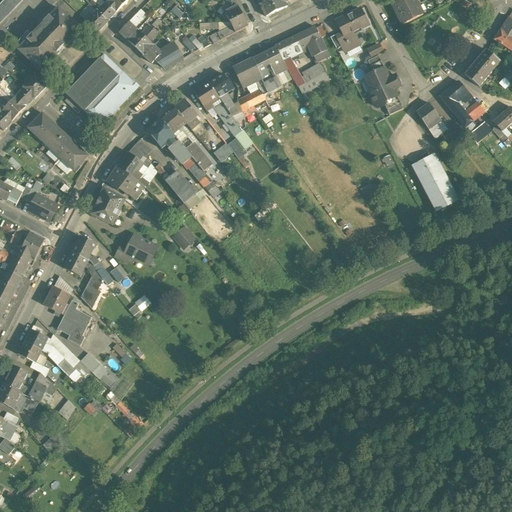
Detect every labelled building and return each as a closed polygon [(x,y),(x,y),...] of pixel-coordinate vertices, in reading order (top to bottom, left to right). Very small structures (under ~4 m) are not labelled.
[(3,0),(0,4),(0,25),(24,0),(3,0)] [(102,8),(94,0),(93,0),(89,4),(97,12),(98,12),(102,8)] [(123,5),(117,0),(109,0),(106,4),(116,13),(123,5)] [(167,0),(163,5),(179,19),(188,9),(177,0),(167,0)] [(234,0),(226,0),(230,8),(229,8),(230,10),(238,6),(234,0)] [(264,0),(256,0),(266,18),(276,12),(270,0),(269,0),(266,2),(264,0)] [(282,0),(270,0),(276,12),(287,6),(285,3),(282,0)] [(414,0),(401,0),(392,5),(397,15),(417,5),(414,0)] [(116,13),(106,4),(102,8),(98,12),(107,22),(116,13)] [(417,5),(397,15),(402,26),(422,16),(417,5)] [(230,10),(225,13),(230,23),(243,16),(238,6),(230,10)] [(59,8),(19,49),(41,71),(81,29),(59,8)] [(352,16),(337,23),(342,34),(337,37),(342,47),(345,53),(359,45),(353,33),(368,25),(360,10),(351,14),(352,16)] [(98,12),(97,12),(91,18),(90,18),(86,22),(87,23),(85,25),(96,35),(108,22),(98,12)] [(137,14),(129,22),(134,27),(142,19),(137,14)] [(243,16),(230,23),(232,27),(235,33),(248,27),(243,16)] [(511,20),(508,18),(494,41),(509,50),(511,44),(511,20)] [(134,27),(129,22),(119,33),(128,41),(138,30),(134,27)] [(149,26),(141,34),(146,38),(154,30),(149,26)] [(232,27),(221,32),(224,38),(235,33),(232,27)] [(326,51),(315,28),(301,34),(305,44),(307,43),(314,57),(326,51)] [(138,30),(128,41),(136,49),(146,38),(141,34),(138,30)] [(154,30),(146,38),(150,42),(158,34),(154,30)] [(301,34),(275,47),(275,48),(280,56),(296,83),(302,80),(290,58),(302,52),(305,44),(301,34)] [(336,35),(330,38),(336,50),(342,47),(337,37),(336,35)] [(146,38),(136,49),(144,56),(154,46),(150,42),(146,38)] [(202,46),(196,39),(192,43),(198,50),(202,46)] [(173,45),(161,52),(162,54),(155,61),(165,70),(183,59),(173,45)] [(378,45),(367,51),(371,57),(381,52),(378,45)] [(154,46),(144,56),(152,64),(155,61),(162,54),(161,52),(154,46)] [(275,48),(252,60),(256,68),(267,63),(280,56),(275,48)] [(326,51),(314,57),(317,63),(329,57),(326,51)] [(485,51),(464,76),(478,88),(499,63),(485,51)] [(280,56),(267,63),(274,76),(286,70),(283,63),(280,56)] [(378,56),(367,62),(373,74),(384,69),(378,56)] [(101,59),(66,95),(84,112),(85,112),(119,77),(116,74),(101,59)] [(252,60),(234,69),(242,85),(253,79),(260,76),(256,68),(252,60)] [(318,65),(309,70),(318,87),(322,85),(318,77),(323,75),(318,65)] [(389,79),(384,69),(373,74),(368,76),(375,91),(371,93),(370,97),(375,108),(378,109),(384,106),(385,106),(384,103),(397,97),(394,90),(400,87),(395,76),(389,79)] [(126,76),(120,70),(116,74),(119,77),(122,80),(126,76)] [(16,80),(7,72),(5,74),(8,77),(6,79),(12,85),(16,80)] [(36,75),(24,88),(25,89),(35,98),(35,99),(47,86),(36,75)] [(223,75),(209,84),(219,99),(227,95),(233,90),(223,75)] [(126,76),(122,80),(119,77),(85,112),(100,127),(139,87),(133,81),(132,82),(126,76)] [(260,76),(253,79),(257,86),(260,91),(262,96),(268,94),(264,85),(260,76)] [(276,78),(264,85),(268,94),(281,87),(276,78)] [(242,85),(244,89),(246,88),(248,92),(255,89),(254,87),(257,86),(253,79),(242,85)] [(24,88),(16,80),(12,85),(21,93),(25,89),(24,88)] [(302,80),(296,83),(302,95),(309,91),(302,80)] [(477,130),(471,124),(484,113),(459,83),(441,97),(460,121),(467,131),(476,143),(479,140),(480,141),(483,138),(477,130)] [(209,84),(194,94),(206,113),(213,109),(222,103),(219,99),(209,84)] [(21,93),(17,97),(27,107),(35,98),(25,89),(21,93)] [(260,91),(237,103),(240,108),(241,112),(264,100),(262,96),(260,91)] [(14,100),(5,92),(1,96),(9,105),(14,100)] [(227,95),(219,99),(222,103),(226,109),(232,106),(233,105),(227,95)] [(9,105),(1,96),(0,97),(0,104),(5,109),(9,105)] [(27,107),(17,97),(14,100),(9,105),(19,114),(27,107)] [(397,97),(384,103),(385,106),(384,106),(389,116),(403,110),(397,97)] [(185,100),(174,109),(186,124),(192,132),(198,126),(201,124),(196,119),(198,117),(185,100)] [(213,109),(235,138),(244,132),(236,123),(226,109),(222,103),(213,109)] [(5,109),(2,113),(12,123),(19,114),(9,105),(5,109)] [(439,119),(429,105),(416,114),(426,128),(439,119)] [(241,112),(240,108),(235,110),(232,106),(226,109),(236,123),(244,119),(241,112)] [(511,110),(510,108),(493,123),(501,133),(511,123),(511,110)] [(186,124),(174,109),(160,120),(173,135),(181,128),(186,124)] [(12,123),(2,113),(1,113),(0,114),(0,127),(4,131),(12,123)] [(74,145),(42,114),(28,129),(29,130),(30,128),(45,143),(44,144),(45,145),(46,144),(61,159),(74,145)] [(439,119),(426,128),(434,140),(439,137),(439,136),(446,131),(439,119)] [(160,120),(147,134),(161,150),(166,146),(175,138),(173,135),(160,120)] [(460,121),(447,130),(455,140),(467,131),(460,121)] [(492,131),(485,124),(477,130),(483,138),(492,131)] [(198,126),(192,132),(196,136),(202,131),(198,126)] [(194,144),(181,128),(173,135),(175,138),(184,149),(185,151),(194,144)] [(455,140),(447,130),(446,131),(439,136),(439,137),(446,146),(455,140)] [(253,145),(244,132),(235,138),(236,140),(244,151),(253,145)] [(184,149),(175,138),(166,146),(174,156),(184,149)] [(244,151),(236,140),(227,146),(233,153),(238,160),(242,158),(247,154),(244,151)] [(151,154),(140,141),(135,146),(145,158),(151,154)] [(213,166),(194,144),(185,151),(191,158),(204,173),(207,171),(213,166)] [(61,159),(74,172),(78,167),(79,168),(85,163),(83,162),(87,158),(74,145),(61,159)] [(227,146),(226,145),(219,151),(225,159),(233,153),(227,146)] [(220,163),(225,159),(219,151),(214,155),(220,163)] [(142,167),(143,166),(129,154),(118,168),(138,182),(141,179),(147,171),(142,167)] [(204,173),(191,158),(184,164),(204,188),(208,186),(211,182),(206,176),(204,173)] [(242,158),(238,160),(245,169),(248,167),(242,158)] [(443,179),(437,168),(440,167),(437,162),(434,163),(431,158),(416,166),(419,172),(416,173),(419,178),(421,177),(427,187),(425,188),(427,193),(430,192),(439,210),(455,202),(445,184),(448,182),(445,178),(443,179)] [(13,159),(10,162),(17,170),(20,167),(13,159)] [(138,182),(118,168),(108,184),(113,188),(114,187),(120,191),(121,190),(131,198),(135,193),(136,194),(142,185),(138,182)] [(195,195),(176,172),(165,182),(184,205),(195,195)] [(148,185),(141,179),(138,182),(142,185),(144,187),(146,188),(148,185)] [(217,190),(211,182),(208,186),(213,193),(217,190)] [(14,190),(3,184),(0,190),(0,199),(7,203),(14,190)] [(20,198),(26,201),(32,190),(26,187),(22,194),(20,198)] [(22,194),(14,190),(7,203),(15,207),(20,198),(22,194)] [(32,190),(26,201),(32,205),(37,196),(38,193),(32,190)] [(124,200),(104,190),(94,209),(93,209),(90,213),(91,217),(96,219),(98,219),(111,226),(116,217),(117,218),(120,213),(119,212),(124,200)] [(59,207),(37,196),(32,205),(29,212),(50,223),(59,207)] [(262,210),(254,217),(258,222),(266,215),(262,210)] [(30,233),(19,227),(16,232),(27,238),(30,233)] [(184,229),(174,238),(183,249),(194,240),(184,229)] [(16,232),(13,237),(13,238),(20,241),(25,243),(27,238),(16,232)] [(45,241),(30,233),(27,238),(25,243),(40,251),(45,241)] [(96,245),(80,237),(72,253),(91,263),(92,259),(90,258),(93,250),(94,250),(96,245)] [(148,244),(134,237),(127,250),(124,256),(130,259),(134,262),(135,261),(143,265),(148,255),(147,252),(151,244),(148,243),(148,244)] [(20,241),(13,238),(10,243),(18,246),(20,241)] [(25,243),(20,241),(18,246),(15,250),(16,251),(20,253),(25,243)] [(40,251),(25,243),(20,253),(29,258),(31,259),(35,261),(40,251)] [(127,250),(121,247),(115,258),(127,264),(130,259),(124,256),(127,250)] [(9,253),(2,250),(0,254),(0,255),(11,261),(13,257),(9,253)] [(20,253),(16,251),(13,257),(11,261),(26,269),(31,259),(29,258),(20,253)] [(91,263),(72,253),(64,269),(80,277),(83,273),(82,272),(84,268),(88,269),(91,276),(85,292),(89,294),(88,297),(97,302),(101,294),(98,292),(102,283),(103,284),(103,283),(102,282),(103,280),(103,279),(98,272),(91,263)] [(11,261),(0,255),(0,262),(4,264),(5,263),(9,265),(11,261)] [(26,269),(11,261),(9,265),(6,271),(21,278),(26,269)] [(111,272),(119,283),(129,276),(121,265),(111,272)] [(103,269),(98,272),(103,279),(108,276),(103,269)] [(21,278),(6,271),(3,277),(1,281),(16,288),(21,278)] [(108,276),(103,279),(103,280),(108,287),(113,283),(108,276)] [(54,288),(71,297),(74,291),(60,277),(54,288)] [(16,288),(1,281),(0,282),(0,292),(11,298),(16,288)] [(71,297),(54,288),(45,307),(55,312),(54,315),(59,318),(61,315),(65,317),(70,307),(66,305),(71,297)] [(11,298),(0,292),(0,304),(6,308),(11,298)] [(97,302),(88,297),(89,294),(85,292),(81,300),(92,311),(97,302)] [(134,317),(152,303),(146,296),(128,309),(134,317)] [(72,302),(70,307),(65,317),(58,331),(70,337),(68,341),(80,347),(85,339),(83,337),(92,319),(76,311),(79,306),(72,302)] [(42,332),(34,327),(25,343),(42,352),(44,347),(48,346),(50,341),(48,339),(40,335),(42,332)] [(42,352),(25,343),(19,356),(33,363),(35,364),(39,356),(49,361),(50,359),(49,357),(49,355),(42,352)] [(121,343),(111,349),(122,367),(132,361),(121,343)] [(61,357),(52,348),(48,346),(44,347),(42,352),(49,355),(49,357),(50,359),(58,366),(64,360),(63,359),(64,358),(62,356),(61,357)] [(82,364),(70,352),(64,358),(63,359),(64,360),(58,366),(69,378),(82,364)] [(49,371),(35,364),(33,363),(30,368),(40,373),(45,379),(49,371)] [(82,364),(69,378),(77,385),(90,372),(82,364)] [(28,374),(13,367),(4,385),(19,393),(22,387),(28,374)] [(141,420),(120,399),(135,384),(125,375),(106,394),(136,424),(141,420)] [(55,393),(35,383),(31,391),(28,397),(34,400),(39,403),(47,407),(55,393)] [(19,393),(4,385),(0,392),(0,403),(14,410),(22,394),(19,393)] [(31,391),(22,387),(19,393),(22,394),(28,397),(31,391)] [(28,397),(22,394),(14,410),(20,414),(23,408),(29,410),(34,400),(28,397)] [(39,403),(34,400),(29,410),(34,413),(39,403)] [(18,419),(7,413),(3,420),(4,421),(15,426),(18,419)] [(15,426),(4,421),(0,428),(0,436),(10,442),(17,427),(15,426)] [(25,453),(18,460),(32,474),(39,467),(25,453)] [(18,463),(14,468),(28,479),(32,474),(18,463)]
